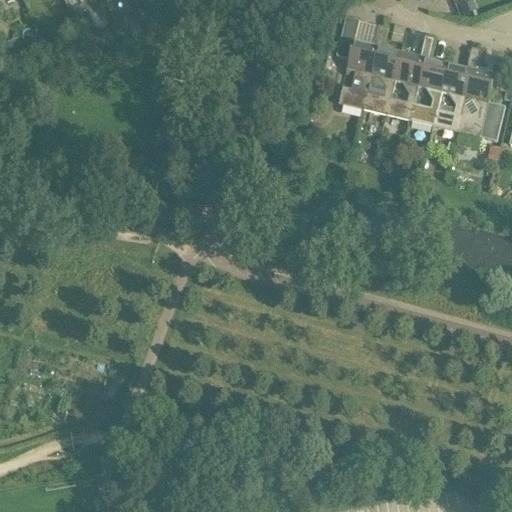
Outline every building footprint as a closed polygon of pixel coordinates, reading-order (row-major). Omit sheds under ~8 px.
[(476,11),(472,3),(460,8),(464,16),(476,11)] [(386,42),(388,31),(378,28),(375,40),(386,42)] [(383,54),(386,42),(375,40),(373,51),(378,52),(383,54)] [(426,40),(423,51),(432,53),(434,42),(426,40)] [(23,55),(17,42),(0,48),(0,58),(2,63),(23,55)] [(363,114),(378,52),(342,44),(338,60),(350,63),(348,74),(356,76),(363,87),(361,94),(344,90),(339,108),(363,114)] [(429,65),(432,53),(423,51),(420,63),(424,64),(429,65)] [(472,51),(470,62),(479,65),(481,53),(472,51)] [(378,52),(363,114),(387,119),(401,58),(378,52)] [(401,58),(387,119),(410,125),(414,109),(418,92),(424,64),(420,63),(401,58)] [(476,76),(479,65),(470,62),(467,74),(471,75),(476,76)] [(448,70),(429,65),(424,64),(418,92),(426,94),(433,106),(431,113),(414,109),(410,125),(433,130),(448,70)] [(448,70),(433,130),(457,136),(471,75),(467,74),(448,70)] [(496,81),(476,76),(471,75),(457,136),(481,142),(496,81)]
